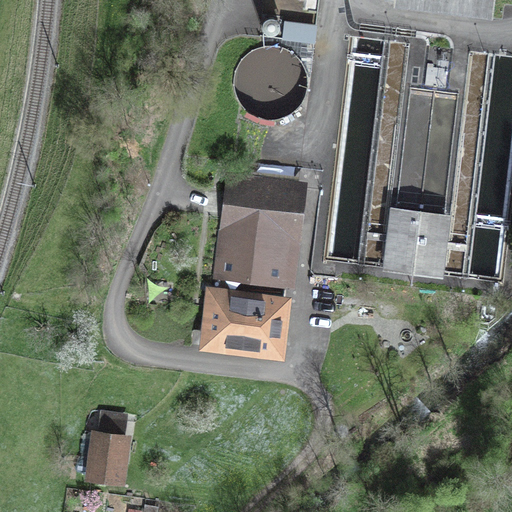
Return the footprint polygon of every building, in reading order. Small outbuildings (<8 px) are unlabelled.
[(263,0),(259,35),(314,42),(318,0),(263,0)] [(396,0),(397,1),(491,13),(492,0),(396,0)] [(272,49),(250,92),(285,110),(307,67),(272,49)] [(228,179),(207,342),(278,351),(297,187),(228,179)] [(446,215),(395,209),(387,269),(438,275),(446,215)] [(125,420),(101,417),(93,477),(118,480),(125,420)]
